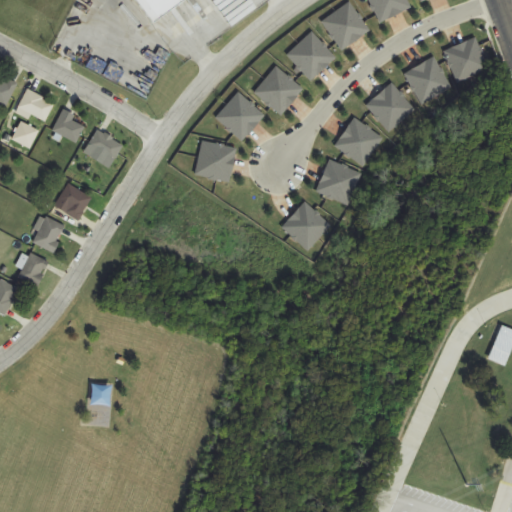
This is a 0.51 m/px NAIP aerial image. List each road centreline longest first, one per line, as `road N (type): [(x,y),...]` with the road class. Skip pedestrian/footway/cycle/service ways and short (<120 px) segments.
road 1 (residential): [(0,361),(51,313),(159,139),(264,28),(303,0)]
road 2 (residential): [(261,171),(369,57),(497,1)]
road 3 (residential): [(0,50),(159,139)]
